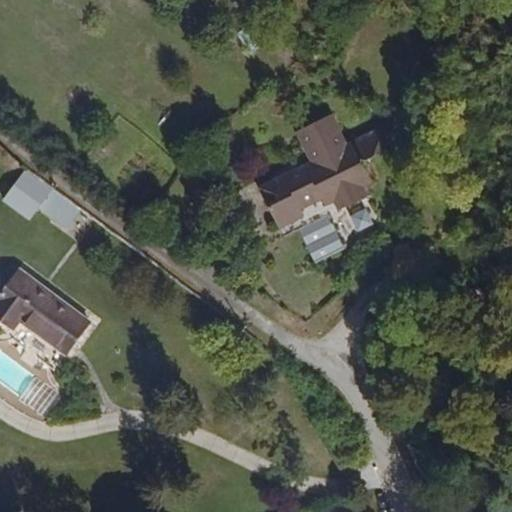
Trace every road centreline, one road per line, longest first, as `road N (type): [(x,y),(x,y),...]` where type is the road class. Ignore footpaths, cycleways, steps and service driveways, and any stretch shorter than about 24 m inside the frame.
road 1 (residential): [(408,511),(363,407),(326,358),(181,272),(0,133)]
road 2 (track): [(511,313),(397,290),(360,316),(326,358)]
